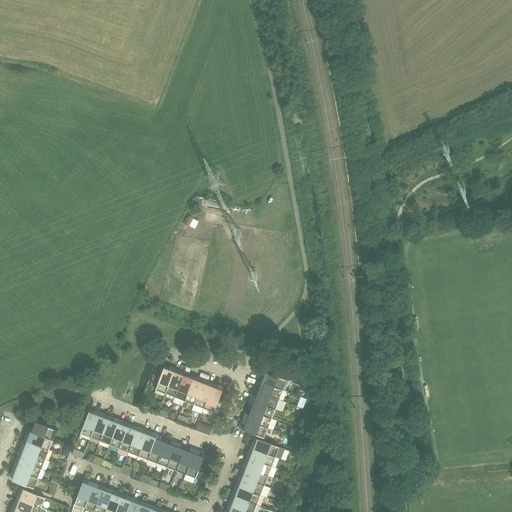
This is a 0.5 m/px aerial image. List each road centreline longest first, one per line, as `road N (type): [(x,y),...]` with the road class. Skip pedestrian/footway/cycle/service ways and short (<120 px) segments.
road 1 (unclassified): [(253,354),(306,289),(255,0)]
road 2 (residential): [(205,511),(82,463),(60,487)]
road 3 (residential): [(218,443),(98,396)]
